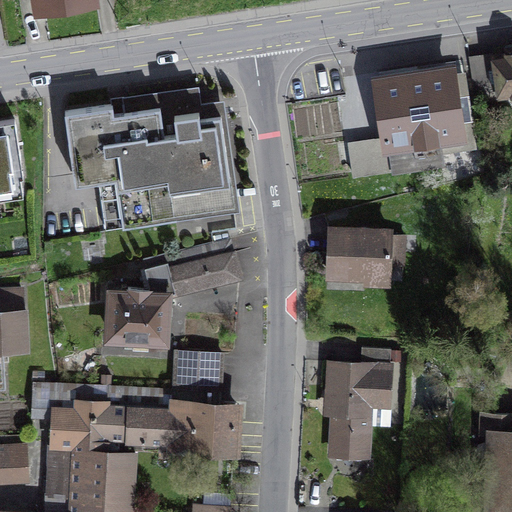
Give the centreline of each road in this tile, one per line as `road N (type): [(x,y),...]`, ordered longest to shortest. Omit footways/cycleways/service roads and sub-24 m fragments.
road 1 (residential): [(276,511),(284,281),(253,37)]
road 2 (secondary): [(511,0),(253,37)]
road 3 (secondary): [(253,37),(0,76)]
